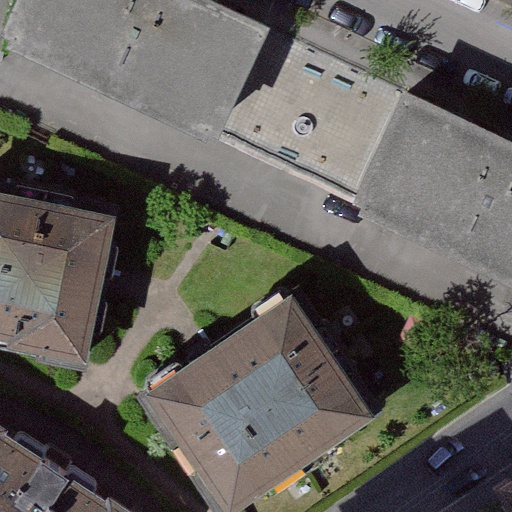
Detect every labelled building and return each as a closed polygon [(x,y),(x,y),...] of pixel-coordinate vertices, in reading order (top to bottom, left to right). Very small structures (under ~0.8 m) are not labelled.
[(275,31),(208,0),(28,0),(14,30),(23,34),(19,40),(217,131),(220,125),(229,129),(275,31)] [(511,141),(413,96),(367,197),(370,198),(367,203),(377,207),(373,216),(511,280),(511,141)] [(125,222),(0,197),(0,329),(34,337),(32,343),(98,356),(125,222)] [(287,306),(152,397),(228,509),(363,418),(287,306)] [(128,511),(0,427),(0,511),(128,511)]
